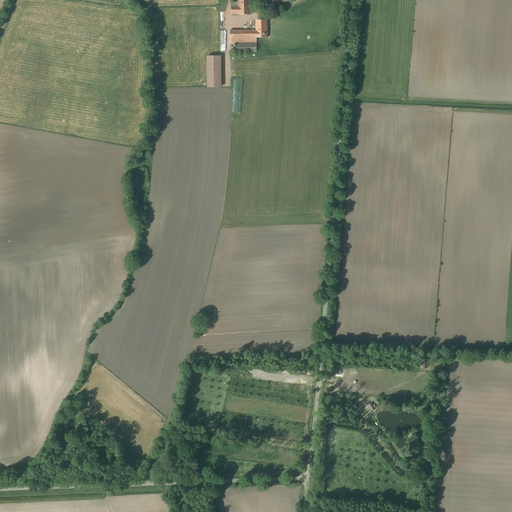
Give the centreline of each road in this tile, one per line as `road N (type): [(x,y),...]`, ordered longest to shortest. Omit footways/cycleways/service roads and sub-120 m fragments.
road 1 (unclassified): [(306,478),(351,0)]
road 2 (unclassified): [(306,478),(0,489)]
